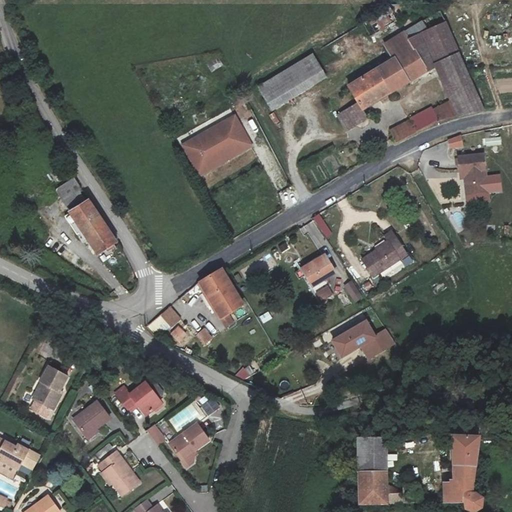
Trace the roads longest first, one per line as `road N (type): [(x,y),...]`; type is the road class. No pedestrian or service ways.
road 1 (unclassified): [(144,282),(182,281),(398,151),(441,129),(491,119)]
road 2 (unclassified): [(144,282),(140,262),(59,134),(0,9)]
road 3 (residential): [(116,311),(135,337),(244,393)]
road 4 (unclassified): [(0,259),(116,311)]
road 5 (residential): [(213,511),(244,393)]
